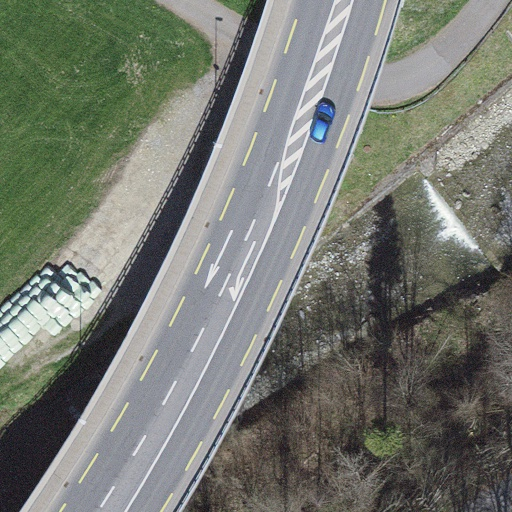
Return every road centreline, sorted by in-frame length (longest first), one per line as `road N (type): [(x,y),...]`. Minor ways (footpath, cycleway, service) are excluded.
road 1 (primary): [(111,511),(235,287),(344,0)]
road 2 (track): [(171,0),(211,24),(395,86),(435,67),(488,0)]
